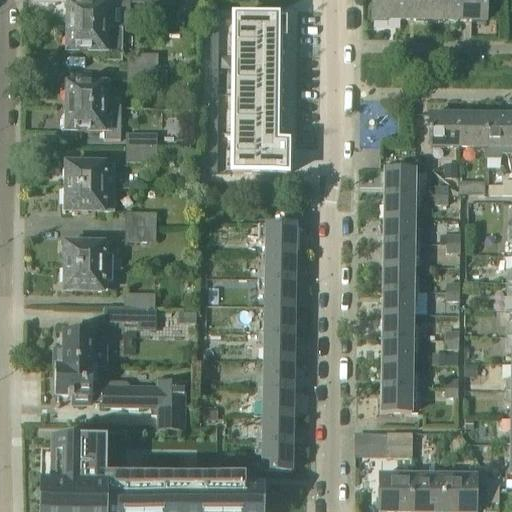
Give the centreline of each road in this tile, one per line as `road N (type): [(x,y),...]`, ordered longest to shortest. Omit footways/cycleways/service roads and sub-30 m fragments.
road 1 (residential): [(323,511),(336,0)]
road 2 (residential): [(2,511),(6,0)]
